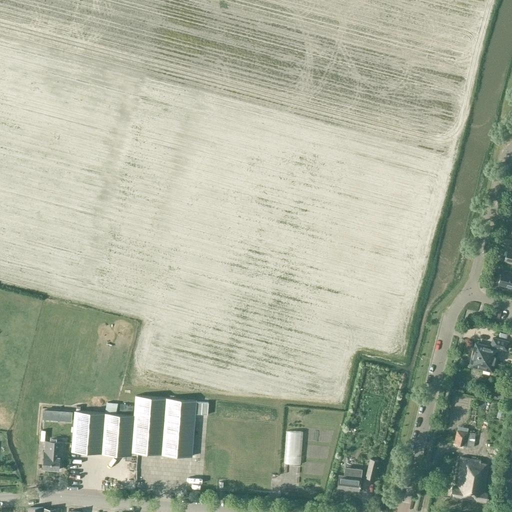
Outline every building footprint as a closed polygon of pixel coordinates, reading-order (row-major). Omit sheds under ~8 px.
[(511,287),(511,272),(502,270),(498,284),(511,287)] [(508,342),(493,338),(490,347),(476,344),(470,365),(492,370),(498,347),(506,349),(508,342)] [(507,394),(501,385),(493,390),(499,399),(507,394)] [(107,402),(104,412),(73,410),(70,450),(128,454),(128,450),(192,455),(196,399),(133,394),(131,414),(116,413),(118,403),(107,402)] [(473,446),(476,432),(456,430),(454,443),(473,446)] [(64,441),(45,440),(44,450),(43,450),(42,469),(59,470),(60,458),(62,458),(64,441)] [(451,482),(449,493),(486,500),(488,488),(484,488),(488,464),(481,462),(481,460),(460,456),(455,483),(451,482)] [(373,480),(379,461),(370,459),(365,478),(373,480)] [(344,474),(338,473),(336,488),(359,491),(361,467),(345,466),(344,474)]
